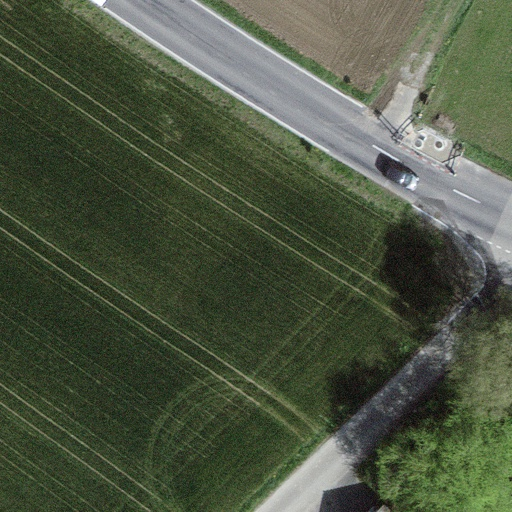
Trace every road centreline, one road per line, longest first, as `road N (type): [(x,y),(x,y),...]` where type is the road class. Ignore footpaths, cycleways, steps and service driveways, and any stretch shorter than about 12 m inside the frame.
road 1 (secondary): [(127,0),(511,227)]
road 2 (track): [(511,290),(283,511)]
road 3 (track): [(358,141),(418,0)]
